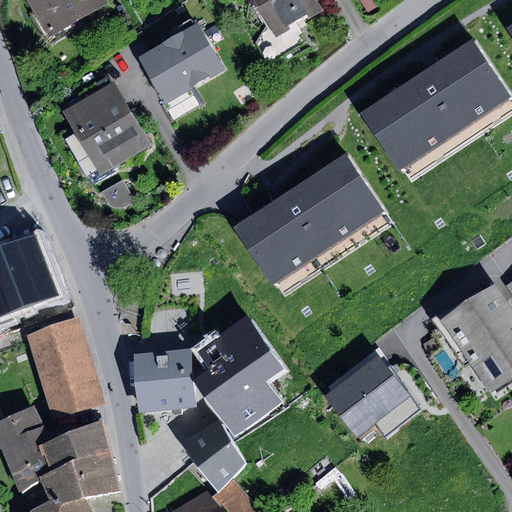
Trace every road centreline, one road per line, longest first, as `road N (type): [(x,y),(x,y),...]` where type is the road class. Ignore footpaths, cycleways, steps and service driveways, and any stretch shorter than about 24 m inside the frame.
road 1 (residential): [(92,273),(140,244),(359,49),(426,0)]
road 2 (tertiary): [(136,511),(92,273)]
road 3 (tertiary): [(92,273),(51,197),(0,62)]
